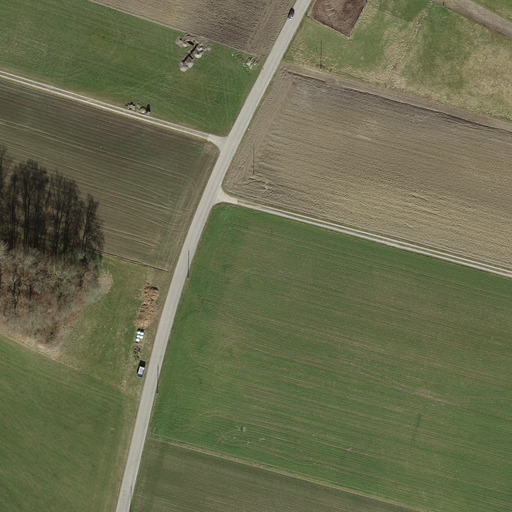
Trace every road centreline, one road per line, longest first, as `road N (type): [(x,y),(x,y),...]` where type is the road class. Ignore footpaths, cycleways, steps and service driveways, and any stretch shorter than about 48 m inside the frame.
road 1 (tertiary): [(124,511),(185,268),(306,0)]
road 2 (track): [(511,277),(211,197)]
road 3 (track): [(0,75),(233,148)]
